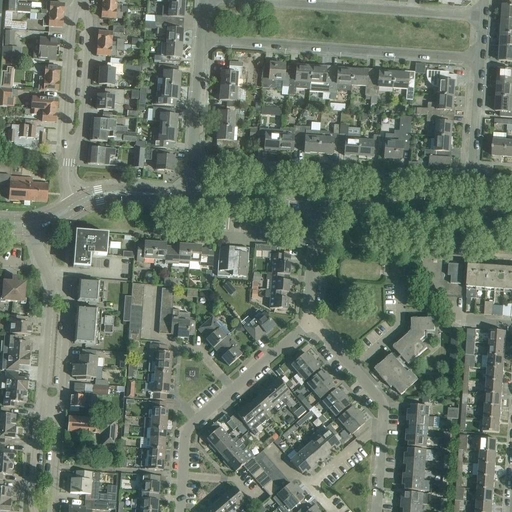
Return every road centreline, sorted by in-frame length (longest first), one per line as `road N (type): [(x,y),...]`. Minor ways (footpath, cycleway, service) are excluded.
road 1 (residential): [(479,58),(200,38)]
road 2 (residential): [(470,183),(192,163)]
road 3 (residential): [(482,16),(250,0)]
road 4 (tertiary): [(83,7),(73,18),(69,149)]
road 5 (tertiary): [(69,149),(81,129),(83,7)]
road 6 (tertiary): [(58,405),(67,306),(50,277)]
road 7 (tertiary): [(50,277),(43,404)]
road 8 (residential): [(470,183),(479,58)]
road 9 (secondary): [(190,196),(315,204)]
road 10 (residential): [(192,163),(200,38)]
